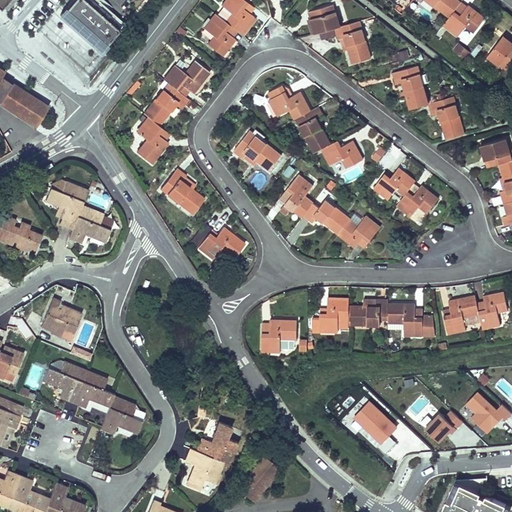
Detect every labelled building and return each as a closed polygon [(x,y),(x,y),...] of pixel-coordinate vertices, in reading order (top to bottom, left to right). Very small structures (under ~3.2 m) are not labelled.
[(72,0),(61,13),(100,49),(124,22),(110,10),(112,7),(104,0),(72,0)] [(224,0),(221,5),(231,13),(225,21),(227,23),(236,30),(239,33),(253,15),(242,7),(240,6),(244,0),(224,0)] [(426,0),(449,17),(453,12),(461,2),(458,0),(426,0)] [(459,17),(467,6),(461,2),(453,12),(459,17)] [(313,18),(318,32),(335,27),(340,26),(333,4),(309,11),(311,18),(313,18)] [(459,17),(453,12),(449,17),(443,25),(458,36),(466,26),(474,32),(485,17),(468,4),(467,6),(459,17)] [(235,38),(232,36),(223,29),(227,23),(225,21),(215,13),(203,28),(214,36),(207,44),(222,55),(235,38)] [(253,15),(239,33),(243,35),(256,18),(253,15)] [(311,18),(308,19),(312,34),(318,32),(313,18),(311,18)] [(371,57),(360,20),(340,26),(335,27),(338,39),(341,38),(345,37),(348,48),(352,63),(371,57)] [(227,23),(223,29),(232,36),(236,30),(227,23)] [(186,32),(179,26),(175,31),(182,37),(186,32)] [(511,40),(504,35),(488,56),(484,62),(495,71),(500,65),(506,70),(511,61),(511,40)] [(397,59),(411,57),(409,48),(396,50),(397,59)] [(467,59),(469,56),(462,50),(459,53),(467,59)] [(476,61),(469,56),(467,59),(474,64),(476,61)] [(164,80),(175,89),(180,83),(189,89),(193,93),(210,71),(195,60),(185,72),(174,64),(163,79),(164,80)] [(429,102),(418,65),(393,72),(396,84),(403,82),(410,108),(429,102)] [(0,102),(36,125),(48,106),(1,76),(4,72),(0,69),(0,102)] [(503,74),(500,71),(492,81),(495,84),(503,74)] [(140,83),(136,80),(130,87),(133,90),(140,83)] [(175,89),(164,80),(160,82),(159,86),(163,89),(171,95),(175,89)] [(180,83),(175,89),(184,95),(189,89),(180,83)] [(293,95),(289,88),(283,92),(287,98),(293,95)] [(171,95),(163,89),(144,113),(147,116),(159,125),(177,102),(182,106),(188,99),(184,95),(175,89),(171,95)] [(311,110),(300,91),(293,95),(287,98),(283,92),(269,99),(278,116),(289,109),(294,119),(295,118),(311,110)] [(465,133),(454,95),(429,102),(432,114),(439,112),(446,138),(465,133)] [(295,118),(314,153),(321,148),(331,143),(318,120),(324,116),(318,106),(311,110),(295,118)] [(137,152),(151,163),(168,142),(164,139),(155,132),(160,126),(159,125),(147,116),(136,131),(147,139),(137,152)] [(160,126),(155,132),(164,139),(169,133),(160,126)] [(282,154),(250,130),(234,150),(243,158),(245,156),(248,152),(258,161),(270,170),(282,154)] [(485,159),(487,167),(499,163),(511,159),(506,137),(483,144),(487,158),(485,159)] [(321,148),(330,165),(342,159),(347,168),(363,159),(353,140),(341,146),(339,147),(335,141),(331,143),(321,148)] [(380,162),(386,148),(379,144),(372,158),(380,162)] [(256,164),(258,161),(248,152),(245,156),(256,164)] [(504,177),(507,189),(505,190),(501,191),(504,203),(511,200),(511,159),(499,163),(504,177)] [(389,179),(383,175),(374,187),(388,199),(396,188),(404,195),(406,192),(414,182),(416,180),(399,167),(391,177),(389,179)] [(186,175),(176,168),(160,188),(192,213),(204,198),(192,189),(182,181),(184,177),(186,175)] [(313,185),(299,174),(289,186),(295,191),(286,202),(281,209),(287,214),(291,208),(302,216),(304,215),(313,202),(305,195),(313,185)] [(195,185),(184,177),(182,181),(192,189),(195,185)] [(65,181),(61,180),(52,184),(50,187),(61,191),(65,181)] [(87,189),(65,181),(61,191),(50,187),(45,199),(58,205),(55,214),(62,216),(68,219),(69,216),(75,219),(81,204),(87,189)] [(420,187),(414,182),(406,192),(412,197),(420,187)] [(412,197),(406,192),(404,195),(396,205),(411,216),(419,206),(427,212),(439,198),(422,185),(420,187),(412,197)] [(295,191),(289,186),(280,198),(286,202),(295,191)] [(319,207),(313,202),(304,215),(313,222),(317,216),(339,233),(350,219),(350,218),(326,199),(319,207)] [(511,200),(504,203),(507,215),(503,216),(505,224),(511,222),(511,200)] [(68,237),(81,242),(85,233),(84,231),(86,230),(88,231),(90,234),(98,238),(105,241),(110,228),(109,228),(99,224),(102,216),(103,213),(81,204),(75,219),(72,228),(68,237)] [(412,218),(421,224),(428,213),(419,207),(412,218)] [(362,219),(354,213),(350,218),(350,219),(358,225),(362,219)] [(0,225),(0,238),(12,243),(13,239),(17,241),(15,245),(27,249),(27,248),(35,250),(41,234),(36,232),(38,228),(21,221),(18,227),(13,225),(15,219),(4,215),(0,225)] [(358,225),(350,219),(339,233),(338,233),(355,246),(359,242),(365,234),(371,239),(380,226),(366,215),(362,219),(358,225)] [(59,223),(72,228),(75,219),(69,216),(68,219),(62,216),(59,223)] [(102,216),(99,224),(109,228),(113,220),(102,216)] [(21,221),(15,219),(13,225),(18,227),(21,221)] [(194,240),(199,244),(211,228),(206,225),(194,240)] [(213,239),(207,234),(198,247),(212,258),(220,248),(233,258),(245,243),(223,226),(217,233),(213,239)] [(213,239),(217,233),(212,229),(207,234),(213,239)] [(100,243),(101,240),(86,234),(85,238),(100,243)] [(371,239),(365,234),(359,242),(365,246),(371,239)] [(501,324),(498,311),(508,309),(504,291),(483,296),(484,301),(487,311),(479,313),(483,328),(501,324)] [(449,300),(450,308),(452,316),(445,318),(448,333),(466,329),(463,316),(479,313),(477,303),(475,295),(449,300)] [(41,325),(49,329),(50,331),(61,336),(64,329),(73,333),(81,312),(62,304),(59,311),(56,309),(59,303),(60,300),(52,297),(41,325)] [(349,318),(349,324),(380,325),(380,320),(380,315),(388,315),(388,303),(388,299),(376,299),(376,300),(376,305),(364,305),(349,305),(349,318)] [(320,313),(320,317),(312,317),(312,330),(320,330),(320,331),(338,331),(338,327),(338,318),(349,318),(349,305),(349,300),(328,300),(327,308),(327,313),(320,313)] [(484,301),(477,303),(479,313),(487,311),(484,301)] [(415,303),(388,303),(388,315),(388,320),(388,322),(404,322),(404,329),(404,335),(431,335),(431,324),(423,324),(423,319),(415,319),(415,309),(415,303)] [(450,308),(443,310),(445,318),(452,316),(450,308)] [(433,309),(423,309),(423,319),(423,324),(431,324),(431,335),(436,335),(433,309)] [(349,324),(349,318),(338,318),(338,327),(349,327),(349,324)] [(262,335),(262,351),(280,351),(281,345),(281,338),(297,338),(297,319),(270,319),(270,323),(270,335),(262,335)] [(0,375),(3,376),(7,378),(10,371),(15,373),(23,353),(4,345),(1,351),(0,350),(0,344),(1,343),(2,341),(0,340),(0,375)] [(49,364),(48,367),(59,371),(63,360),(60,359),(51,363),(49,364)] [(48,367),(43,379),(59,385),(62,384),(64,384),(65,387),(63,387),(60,396),(72,401),(85,369),(63,360),(59,371),(48,367)] [(107,378),(85,369),(72,401),(79,404),(85,406),(89,397),(88,396),(91,395),(92,395),(93,399),(109,405),(113,396),(114,393),(103,388),(107,378)] [(495,383),(499,390),(507,386),(504,379),(495,383)] [(18,393),(26,396),(28,392),(27,389),(20,387),(18,393)] [(471,419),(489,436),(511,414),(503,406),(498,410),(479,391),(465,404),(476,414),(471,419)] [(23,406),(0,396),(0,407),(20,415),(23,406)] [(135,404),(113,396),(109,405),(101,426),(100,428),(113,433),(116,424),(116,423),(118,422),(119,422),(121,426),(137,432),(142,419),(131,415),(135,404)] [(399,426),(371,398),(354,416),(382,443),(390,435),(399,426)] [(143,416),(135,404),(131,415),(142,419),(143,416)] [(0,438),(4,429),(2,425),(3,423),(5,422),(6,424),(15,428),(20,415),(0,407),(0,438)] [(425,430),(441,444),(462,422),(450,411),(443,419),(440,414),(425,430)] [(222,461),(229,463),(237,441),(227,437),(231,426),(219,421),(211,441),(201,438),(196,450),(222,461)] [(15,428),(6,424),(4,429),(0,438),(0,445),(7,448),(15,428)] [(387,453),(398,442),(390,435),(382,443),(379,446),(387,453)] [(196,450),(190,448),(185,460),(194,464),(186,484),(199,489),(203,478),(214,482),(222,461),(196,450)] [(248,490),(257,497),(266,485),(263,483),(267,478),(270,480),(278,470),(274,467),(276,464),(264,455),(236,491),(243,497),(245,494),(248,490)] [(229,471),(234,473),(238,467),(232,464),(229,471)] [(0,480),(0,504),(7,507),(20,475),(13,472),(7,470),(3,479),(4,481),(2,482),(0,481),(0,480)] [(49,497),(34,491),(30,493),(28,492),(27,490),(29,489),(33,480),(26,477),(20,475),(7,507),(19,511),(30,511),(31,510),(33,505),(44,510),(49,497)] [(481,491),(488,477),(456,480),(481,491)] [(502,511),(506,504),(507,503),(487,494),(485,497),(480,494),(481,491),(456,480),(441,511),(502,511)] [(81,511),(85,504),(69,498),(65,500),(64,499),(63,497),(64,496),(68,487),(55,482),(49,497),(44,510),(43,511),(81,511)] [(254,501),(257,497),(248,490),(245,494),(254,501)] [(160,502),(152,499),(147,511),(177,511),(162,506),(159,511),(155,511),(156,511),(159,505),(160,502)]
